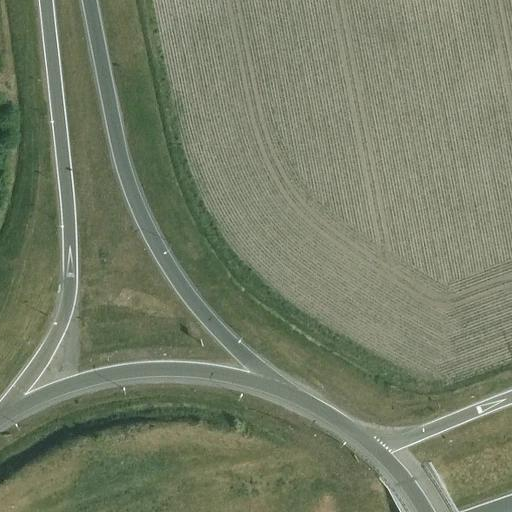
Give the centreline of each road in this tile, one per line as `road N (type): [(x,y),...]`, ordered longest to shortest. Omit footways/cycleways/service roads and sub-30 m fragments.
road 1 (trunk): [(288,394),(197,309),(146,229),(115,137),(88,0)]
road 2 (trunk): [(46,0),(70,280),(58,335),(0,417)]
road 3 (trunk): [(288,394),(208,373),(126,372),(47,394),(0,418)]
road 4 (trunk): [(511,397),(374,449)]
